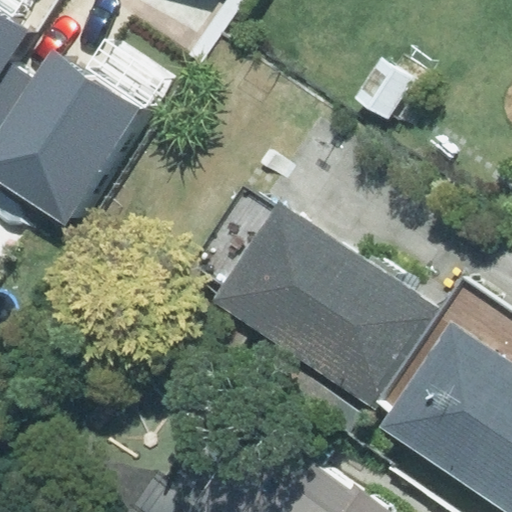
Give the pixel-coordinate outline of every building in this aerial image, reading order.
[(0,75),(28,35),(0,16),(0,75)] [(0,180),(61,222),(138,109),(57,54),(40,79),(15,62),(0,84),(0,180)] [(226,300),(380,406),(448,308),(295,201),(226,300)] [(511,351),(464,319),(392,425),(511,506),(511,351)] [(397,511),(258,418),(194,511),(397,511)]
